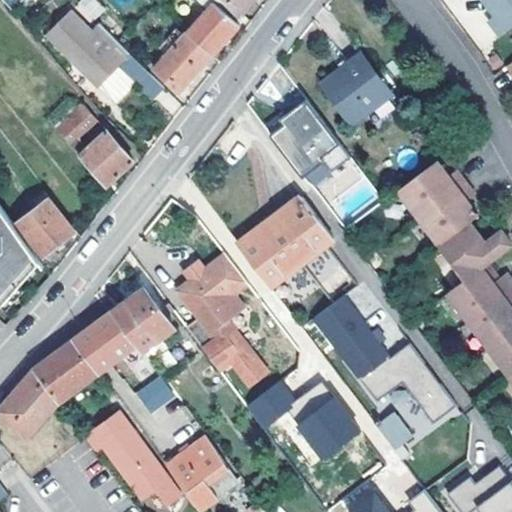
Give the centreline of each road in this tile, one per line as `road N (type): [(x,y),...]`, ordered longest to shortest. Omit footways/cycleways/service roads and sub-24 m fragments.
road 1 (residential): [(300,0),(84,274),(0,364)]
road 2 (residential): [(416,0),(477,80),(511,150)]
